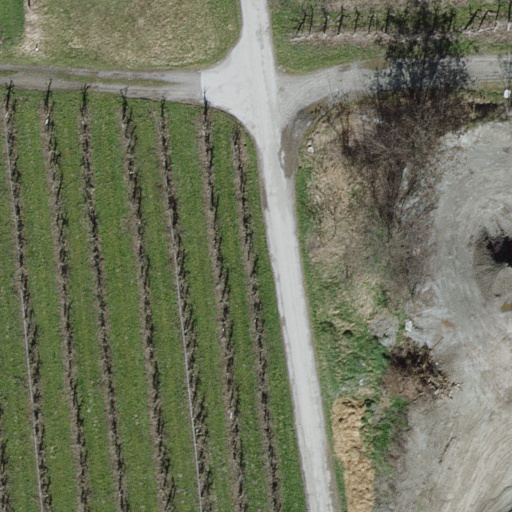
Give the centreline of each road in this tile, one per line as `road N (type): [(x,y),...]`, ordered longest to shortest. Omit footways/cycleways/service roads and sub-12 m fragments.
road 1 (track): [(253,0),(260,97),(326,511)]
road 2 (track): [(260,97),(0,78)]
